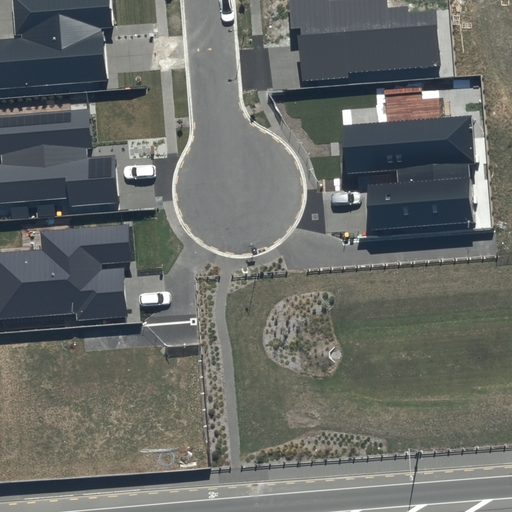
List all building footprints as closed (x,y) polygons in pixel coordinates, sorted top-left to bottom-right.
[(109,0),(11,0),(15,39),(0,39),(0,87),(106,79),(102,28),(112,28),(109,0)] [(286,0),(289,29),(297,28),(300,81),(349,77),(348,70),(440,64),(436,12),(410,13),(409,6),(388,8),(386,0),(286,0)] [(89,107),(0,113),(0,156),(1,156),(2,165),(0,164),(0,203),(70,199),(71,206),(117,203),(114,156),(87,158),(86,148),(92,148),(89,107)] [(472,115),(341,125),(345,174),(398,170),(399,184),(365,187),(368,231),(473,223),(469,164),(476,163),(472,115)] [(40,248),(0,251),(0,319),(76,314),(77,321),(128,317),(124,270),(102,271),(101,263),(133,261),(131,223),(39,230),(40,248)] [(171,364),(130,369),(134,404),(175,400),(171,364)]
